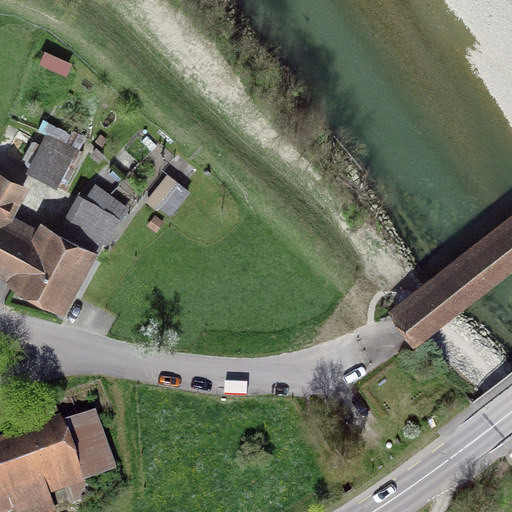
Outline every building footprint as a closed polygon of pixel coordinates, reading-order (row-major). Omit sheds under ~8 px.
[(32,164),(63,181),(83,145),(52,129),(32,164)] [(0,267),(68,306),(104,244),(125,214),(134,200),(104,179),(95,192),(89,188),(65,222),(57,218),(52,227),(26,212),(42,184),(0,160),(0,267)] [(195,189),(174,169),(153,191),(174,211),(195,189)] [(511,272),(511,214),(386,313),(414,348),(511,272)] [(37,425),(59,416),(53,402),(31,411),(37,425)] [(0,447),(0,511),(5,511),(18,507),(19,511),(49,511),(64,506),(58,492),(124,466),(103,412),(65,427),(63,423),(0,447)]
